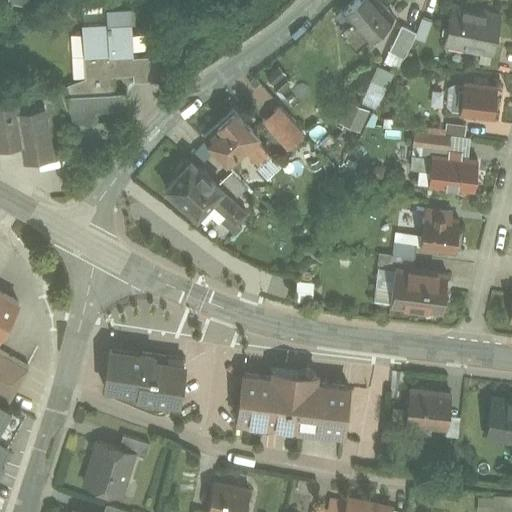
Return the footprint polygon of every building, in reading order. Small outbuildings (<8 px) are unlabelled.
[(388,18),(372,0),(345,0),(336,8),(345,19),(334,29),(351,49),(388,18)] [(490,53),(497,12),(446,3),(439,44),(490,53)] [(166,51),(131,53),(129,4),(108,5),(108,17),(81,18),(85,87),(65,93),(72,122),(98,122),(98,109),(125,108),(124,89),(114,90),(113,74),(129,73),(129,87),(167,86),(166,51)] [(422,43),(430,21),(417,17),(412,32),(410,39),(422,43)] [(412,32),(397,25),(384,51),(400,58),(412,32)] [(386,76),(375,72),(371,82),(382,87),(386,76)] [(460,80),(459,83),(451,82),(447,84),(444,88),(442,102),(445,107),(447,111),(456,112),(456,117),(491,120),(495,84),(460,80)] [(14,99),(0,100),(0,145),(16,144),(18,160),(50,156),(42,103),(15,107),(14,99)] [(365,110),(345,101),(335,123),(356,132),(365,110)] [(256,138),(229,105),(209,121),(214,127),(200,139),(222,166),(256,138)] [(300,135),(276,107),(258,121),(283,150),(300,135)] [(430,127),(413,127),(413,131),(410,131),(408,145),(428,148),(428,151),(463,157),(466,139),(462,138),(461,126),(440,126),(441,135),(430,134),(430,127)] [(367,135),(396,139),(397,131),(368,127),(367,135)] [(423,185),(471,192),(476,159),(463,157),(428,151),(423,185)] [(215,183),(185,155),(154,187),(190,220),(206,202),(218,189),(220,187),(215,183)] [(379,181),(380,167),(366,167),(365,180),(379,181)] [(218,189),(231,201),(243,188),(226,171),(215,183),(220,187),(218,189)] [(236,231),(230,225),(242,211),(231,201),(218,189),(206,202),(222,218),(217,224),(231,237),(236,231)] [(419,207),(416,249),(453,251),(455,214),(448,214),(448,209),(419,207)] [(374,266),(392,268),(392,263),(394,263),(394,257),(410,258),(412,246),(389,244),(388,256),(375,254),(374,266)] [(387,307),(437,313),(442,268),(394,263),(392,263),(392,268),(387,307)] [(308,305),(310,283),(292,282),(290,304),(308,305)] [(0,332),(18,301),(0,290),(0,332)] [(151,351),(103,345),(97,388),(130,392),(129,399),(175,405),(181,361),(150,357),(151,351)] [(0,347),(0,390),(8,395),(26,362),(0,347)] [(230,423),(337,435),(343,383),(313,380),(314,372),(265,366),(264,374),(236,371),(230,423)] [(443,418),(446,392),(405,388),(401,428),(407,429),(406,438),(425,440),(426,431),(441,432),(443,418)] [(8,395),(0,390),(0,467),(6,456),(2,454),(28,406),(8,395)] [(511,398),(486,395),(481,442),(511,445),(511,398)] [(456,420),(443,418),(441,432),(441,440),(453,441),(456,420)] [(118,435),(114,447),(132,453),(131,456),(141,459),(146,444),(118,435)] [(91,440),(76,485),(117,498),(131,456),(132,453),(114,447),(91,440)] [(427,460),(412,459),(411,472),(426,473),(427,460)] [(242,511),(247,487),(209,480),(202,511),(242,511)] [(389,506),(343,497),(342,503),(325,500),(323,509),(312,507),(311,511),(308,511),(306,511),(305,511),(387,511),(388,511),(389,506)] [(489,511),(489,499),(475,499),(475,511),(489,511)]
